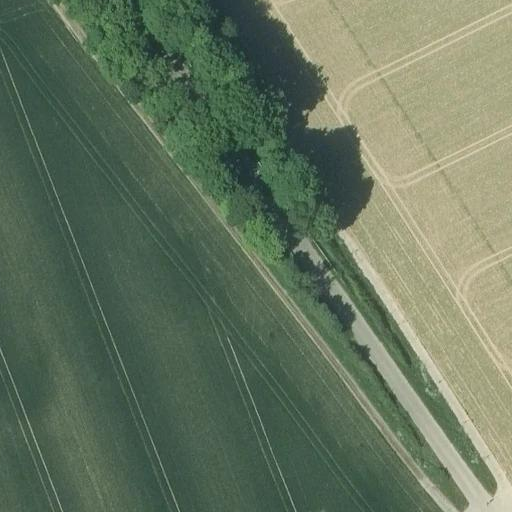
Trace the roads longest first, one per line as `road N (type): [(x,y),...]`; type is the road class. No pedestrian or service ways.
road 1 (track): [(49,0),(453,511)]
road 2 (track): [(125,0),(491,511)]
road 3 (track): [(511,489),(202,0)]
